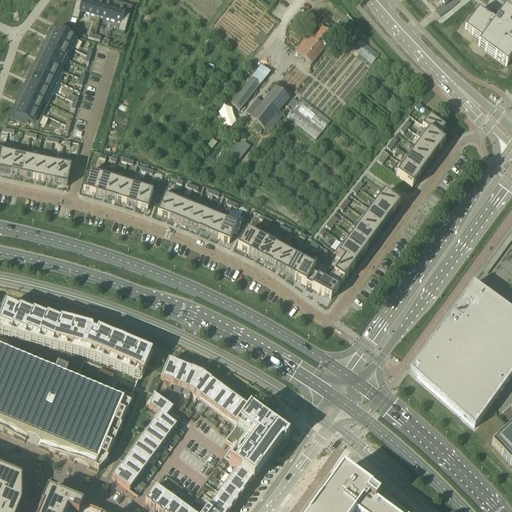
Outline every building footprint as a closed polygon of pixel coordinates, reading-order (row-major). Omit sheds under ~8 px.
[(76,1),(71,19),(78,21),(80,13),(100,19),(104,4),(89,0),(82,0),(81,3),(76,1)] [(104,4),(100,19),(119,24),(117,32),(124,34),(129,16),(124,15),(125,10),(104,4)] [(478,11),(464,30),(481,42),(478,47),(506,67),(511,59),(511,15),(504,10),(499,18),(491,12),(487,17),(478,11)] [(56,29),(51,40),(72,50),(77,39),(56,29)] [(296,53),(311,66),(333,39),(321,29),(311,41),(308,38),(296,53)] [(51,40),(46,51),(67,61),(72,50),(51,40)] [(352,50),(371,65),(379,55),(360,40),(352,50)] [(46,51),(40,62),(61,72),(62,71),(67,61),(46,51)] [(40,62),(35,73),(58,84),(64,72),(62,71),(61,72),(40,62)] [(293,65),(281,80),(295,92),(308,77),(293,65)] [(35,73),(30,84),(53,95),(58,84),(35,73)] [(251,80),(227,111),(235,118),(260,86),(251,80)] [(30,84),(25,95),(48,106),(53,95),(30,84)] [(275,88),(250,119),(264,130),(269,134),(281,119),(277,115),(289,99),(275,88)] [(25,95),(20,105),(43,117),(48,106),(25,95)] [(315,141),(330,123),(301,99),(292,111),(287,107),(284,111),(289,115),(286,118),(315,141)] [(294,108),(297,104),(293,100),(289,105),(294,108)] [(20,105),(14,116),(38,127),(43,117),(20,105)] [(427,116),(420,126),(444,144),(445,143),(438,139),(445,129),(427,116)] [(424,130),(418,138),(438,153),(444,144),(420,126),(424,130)] [(422,141),(416,150),(432,161),(438,153),(418,138),(422,141)] [(243,142),(233,156),(239,161),(250,147),(243,142)] [(5,149),(0,170),(0,172),(11,175),(16,151),(5,149)] [(406,155),(405,155),(425,170),(432,161),(416,150),(410,158),(406,155)] [(16,151),(11,175),(22,177),(27,153),(26,156),(18,154),(16,153),(16,151)] [(27,153),(22,177),(33,180),(38,156),(27,153)] [(405,155),(399,164),(419,179),(425,170),(405,155)] [(38,156),(33,180),(44,182),(49,160),(38,158),(39,156),(38,156)] [(380,157),(376,162),(382,166),(386,161),(380,157)] [(49,160),(44,182),(55,184),(59,165),(49,163),(49,160)] [(403,167),(396,177),(412,188),(419,179),(399,164),(399,165),(403,167)] [(59,165),(55,184),(67,187),(71,168),(59,165)] [(89,172),(83,191),(95,195),(102,171),(101,171),(100,176),(89,172)] [(102,171),(95,195),(105,198),(112,175),(102,171)] [(112,175),(105,198),(115,201),(122,180),(116,178),(112,177),(113,175),(112,175)] [(122,180),(115,201),(126,205),(132,183),(122,180)] [(132,183),(126,205),(136,208),(142,187),(138,185),(132,183)] [(142,187),(136,208),(147,211),(153,192),(142,189),(143,187),(142,187)] [(166,192),(157,215),(168,219),(177,197),(166,192)] [(384,194),(377,203),(393,215),(400,205),(384,194)] [(177,197),(168,219),(178,223),(187,203),(181,201),(177,199),(178,197),(177,197)] [(187,203),(178,223),(188,227),(197,205),(196,207),(187,203)] [(377,203),(370,212),(386,224),(393,215),(377,203)] [(197,205),(188,227),(198,231),(207,209),(197,205)] [(207,209),(198,231),(208,236),(217,213),(207,209)] [(370,212),(364,221),(380,232),(386,224),(370,212)] [(217,213),(208,236),(218,240),(227,217),(226,219),(223,218),(217,215),(218,213),(217,213)] [(227,217),(218,240),(229,244),(237,226),(238,222),(227,217)] [(333,217),(329,222),(334,226),(338,221),(333,217)] [(364,221),(357,230),(373,241),(380,232),(364,221)] [(329,222),(325,227),(330,231),(334,226),(329,222)] [(350,236),(349,237),(367,250),(373,241),(357,230),(351,238),(350,236)] [(246,232),(237,249),(248,255),(259,233),(256,237),(253,235),(246,232)] [(259,233),(248,255),(257,260),(269,238),(259,233)] [(341,244),(361,259),(367,250),(349,237),(343,245),(341,244)] [(269,238),(257,260),(266,265),(276,248),(267,243),(269,239),(269,238)] [(341,244),(334,253),(354,268),(361,259),(341,244)] [(276,248),(266,265),(276,270),(285,253),(276,248)] [(285,253),(276,270),(285,275),(295,258),(285,253)] [(344,261),(327,284),(338,290),(354,268),(334,253),(334,254),(344,261)] [(295,258),(285,275),(295,281),(304,263),(295,258)] [(304,263),(295,281),(305,286),(314,269),(304,263)] [(488,266),(483,272),(487,275),(492,268),(488,266)] [(314,269),(305,286),(330,300),(338,290),(327,284),(311,276),(315,269),(314,269)] [(488,410),(511,376),(511,313),(478,289),(473,285),(409,372),(417,379),(474,429),(488,410)] [(5,307),(0,319),(0,328),(11,333),(12,331),(25,337),(26,335),(39,341),(40,339),(53,344),(53,343),(91,353),(143,375),(151,355),(98,333),(97,333),(96,334),(96,335),(95,335),(95,336),(92,334),(92,333),(92,332),(92,331),(91,331),(90,330),(60,322),(60,324),(47,318),(46,320),(33,315),(32,316),(19,311),(18,312),(5,307)] [(0,431),(24,441),(28,434),(40,439),(37,447),(80,465),(88,468),(91,460),(97,463),(102,451),(109,435),(115,419),(123,402),(117,399),(65,377),(67,371),(57,367),(54,373),(2,351),(2,352),(0,350),(0,431)] [(168,362),(160,381),(172,386),(180,367),(168,362)] [(180,367),(172,386),(183,390),(191,371),(180,367)] [(100,370),(97,377),(110,383),(113,376),(100,370)] [(191,371),(183,390),(191,394),(202,375),(191,371)] [(202,375),(191,394),(198,399),(199,399),(211,382),(202,375)] [(198,399),(197,401),(207,408),(220,389),(211,383),(211,382),(199,399),(198,399)] [(220,389),(207,408),(216,415),(230,396),(220,389)] [(117,399),(123,402),(131,405),(131,403),(132,402),(132,401),(133,401),(133,400),(133,399),(133,398),(132,397),(132,396),(131,396),(120,391),(117,399)] [(230,396),(216,415),(226,422),(240,403),(230,396)] [(153,397),(146,407),(148,409),(159,417),(159,416),(165,421),(166,420),(172,411),(154,397),(153,397)] [(123,402),(115,419),(123,422),(130,405),(130,406),(131,405),(123,402)] [(240,403),(226,422),(236,429),(249,411),(240,403)] [(232,449),(224,461),(235,469),(252,481),(253,482),(279,446),(283,444),(284,444),(288,439),(286,437),(249,411),(236,429),(225,444),(232,449)] [(159,417),(153,424),(170,436),(172,434),(176,428),(166,420),(165,421),(159,416),(159,417)] [(115,419),(109,435),(116,438),(123,422),(115,419)] [(153,424),(148,432),(164,444),(169,438),(170,436),(153,424)] [(511,425),(491,445),(511,466),(511,425)] [(148,432),(142,440),(159,452),(164,444),(148,432)] [(109,435),(102,451),(110,454),(116,438),(109,435)] [(142,440),(136,447),(153,460),(159,452),(142,440)] [(136,447),(131,455),(147,467),(153,460),(136,447)] [(102,451),(97,463),(105,466),(110,454),(102,451)] [(131,455),(125,463),(142,475),(147,467),(131,455)] [(91,460),(88,468),(94,471),(98,473),(105,466),(97,463),(91,460)] [(120,470),(119,471),(136,483),(142,475),(125,463),(120,470)] [(119,469),(112,479),(129,492),(136,483),(119,471),(120,470),(119,469)] [(235,469),(229,477),(246,489),(252,481),(235,469)] [(0,511),(19,511),(21,507),(21,481),(0,472),(0,511)] [(350,478),(343,473),(342,472),(313,511),(381,511),(375,507),(378,502),(370,496),(371,494),(371,493),(364,488),(363,488),(363,487),(356,482),(350,478)] [(229,477),(223,485),(225,487),(240,498),(241,499),(243,496),(243,494),(246,489),(229,477)] [(157,486),(145,503),(150,507),(151,509),(153,511),(166,493),(157,486)] [(225,487),(219,495),(234,506),(235,507),(237,504),(237,502),(240,498),(225,487)] [(39,511),(94,511),(47,492),(39,511)] [(166,493),(153,511),(154,511),(155,510),(156,511),(165,511),(175,499),(166,493)] [(219,495),(213,503),(225,511),(230,511),(231,510),(234,506),(219,495)] [(175,499),(165,511),(178,511),(183,505),(175,499)] [(208,511),(207,511),(225,511),(213,503),(208,511)]
